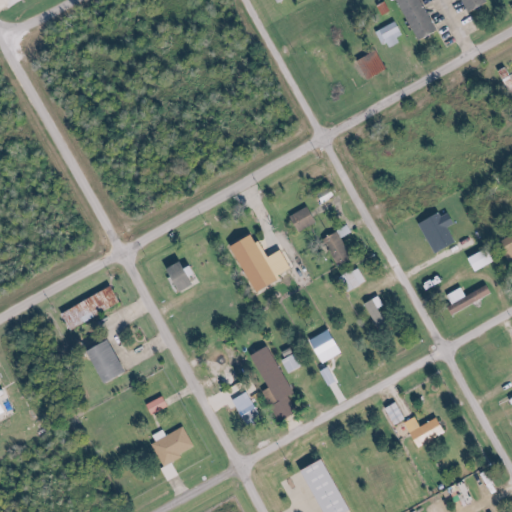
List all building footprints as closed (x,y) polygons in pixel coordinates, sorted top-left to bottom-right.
[(428,0),(405,0),(426,41),(445,32),(428,0)] [(468,0),(474,13),(493,5),(490,0),(468,0)] [(400,38),(406,35),(400,22),(379,32),(387,49),(402,41),(400,38)] [(337,198),(331,189),(322,195),(327,204),(337,198)] [(303,232),(321,222),(312,206),(294,216),(303,232)] [(452,227),(459,224),(454,213),(446,217),(444,213),(424,222),(439,254),(460,244),(452,227)] [(344,267),(358,258),(340,232),(326,241),(344,267)] [(236,247),(263,293),(299,273),(286,250),(272,258),(258,234),(236,247)] [(482,272),(500,261),(492,247),(474,258),(482,272)] [(175,267),(185,292),(199,287),(190,262),(175,267)] [(344,276),(351,291),(369,283),(362,268),(344,276)] [(450,297),(461,314),(496,293),(491,284),(471,296),(466,287),(450,297)] [(74,329),(125,305),(116,288),(65,312),(74,329)] [(389,307),(385,297),(371,302),(382,330),(392,326),(385,308),(389,307)] [(328,363),(348,353),(335,329),(315,339),(328,363)] [(94,353),(112,385),(134,373),(116,341),(94,353)] [(256,356),(273,389),(268,391),(284,423),(302,414),(293,397),(298,395),(274,347),(256,356)] [(285,361),(292,374),(305,367),(298,354),(285,361)] [(150,404),(155,414),(172,407),(168,396),(150,404)] [(410,420),(402,403),(390,408),(398,425),(410,420)] [(443,417),(424,427),(419,417),(409,422),(422,448),(451,433),(443,417)] [(199,448),(187,426),(169,436),(166,430),(151,438),(174,480),(181,476),(174,461),(199,448)] [(309,471),(329,511),(356,511),(357,511),(331,460),(309,471)]
